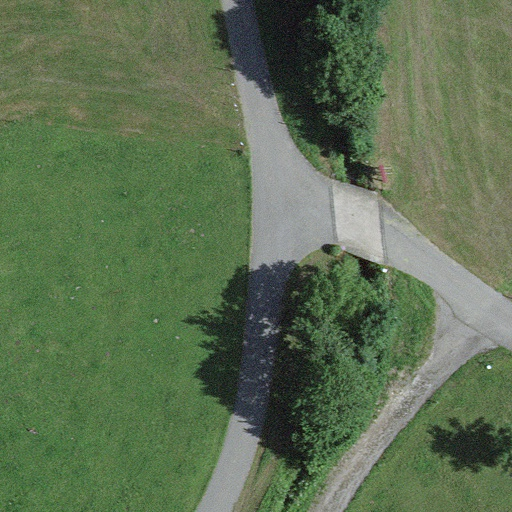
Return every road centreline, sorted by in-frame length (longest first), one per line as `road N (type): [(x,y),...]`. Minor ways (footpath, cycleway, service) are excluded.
road 1 (track): [(243,0),(286,191),(230,465),(203,511)]
road 2 (track): [(333,511),(371,447),(508,314)]
road 3 (track): [(286,191),(363,215),(511,317)]
